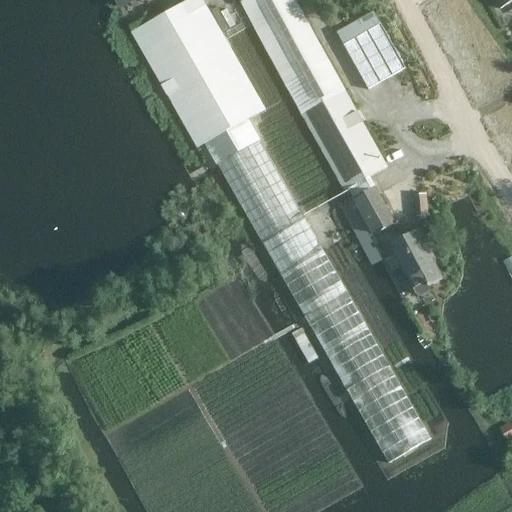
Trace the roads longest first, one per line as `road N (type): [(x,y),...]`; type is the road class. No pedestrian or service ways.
road 1 (unknown): [(471,126),(419,151),(383,114),(311,0)]
road 2 (unclassified): [(511,201),(402,0)]
